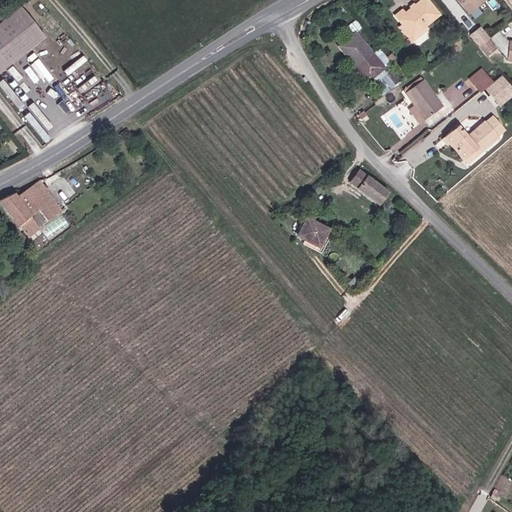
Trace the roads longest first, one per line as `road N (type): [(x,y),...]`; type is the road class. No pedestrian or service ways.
road 1 (unclassified): [(511,288),(361,143),(280,12)]
road 2 (tertiary): [(0,185),(280,12)]
road 3 (unknown): [(140,102),(52,0)]
